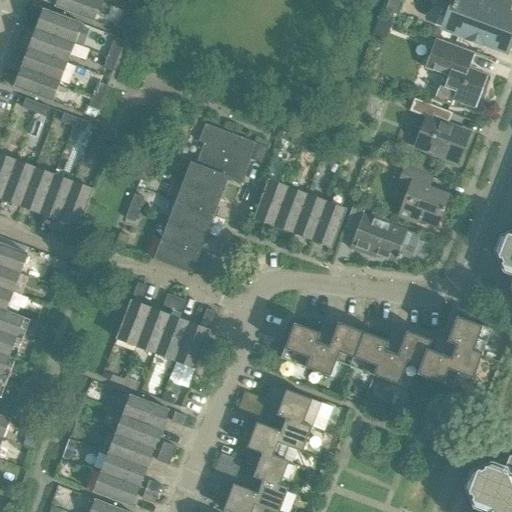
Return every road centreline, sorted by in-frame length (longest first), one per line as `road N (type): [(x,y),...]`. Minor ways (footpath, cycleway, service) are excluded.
road 1 (residential): [(511,139),(452,279),(436,293),(275,281),(250,311)]
road 2 (residential): [(205,292),(0,222)]
road 3 (residential): [(250,311),(176,511)]
road 4 (residential): [(205,292),(252,161)]
